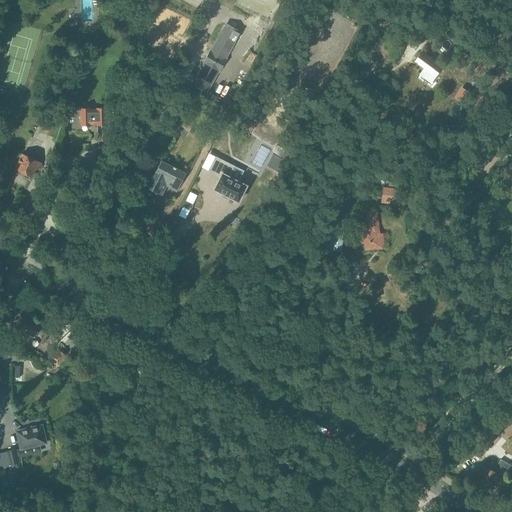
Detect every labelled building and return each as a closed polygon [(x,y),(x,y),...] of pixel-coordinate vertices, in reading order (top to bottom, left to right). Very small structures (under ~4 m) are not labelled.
[(139,11),(123,2),(118,10),(134,19),(139,11)] [(192,84),(198,88),(206,92),(218,71),(218,72),(226,58),(225,58),(241,31),(226,23),(211,50),(210,49),(202,63),(203,63),(192,84)] [(369,29),(362,40),(367,43),(368,41),(376,46),(382,36),(369,29)] [(417,62),(425,68),(435,76),(442,66),(424,52),(417,62)] [(462,87),(456,97),(464,102),(470,93),(462,87)] [(268,109),(257,102),(244,121),(255,129),(268,109)] [(80,109),(80,124),(90,124),(97,123),(97,124),(106,124),(105,108),(97,109),(90,109),(80,109)] [(42,162),(22,153),(14,168),(32,176),(36,168),(39,169),(42,162)] [(215,156),(208,171),(220,177),(213,189),(238,201),(246,185),(229,177),(235,166),(215,156)] [(171,165),(170,166),(159,160),(154,171),(156,172),(148,187),(158,192),(162,185),(165,186),(166,185),(176,190),(184,173),(175,168),(175,167),(171,165)] [(360,181),(357,191),(372,195),(375,186),(360,181)] [(381,201),(400,203),(401,188),(382,186),(381,201)] [(185,201),(183,206),(191,210),(193,205),(185,201)] [(379,234),(375,210),(367,212),(369,228),(363,229),(363,232),(361,232),(361,236),(359,236),(360,244),(365,243),(365,247),(368,247),(369,249),(374,248),(375,246),(383,245),(382,233),(379,234)] [(330,241),(329,249),(340,251),(344,228),(331,226),(328,241),(330,241)] [(23,315),(17,328),(23,332),(21,336),(24,337),(23,340),(30,344),(41,324),(23,315)] [(319,346),(328,355),(334,349),(325,340),(319,346)] [(53,351),(49,357),(56,362),(59,364),(65,354),(58,349),(56,353),(53,351)] [(129,363),(119,360),(117,368),(126,371),(129,363)] [(17,432),(21,448),(45,442),(41,426),(32,428),(31,428),(27,429),(26,429),(17,432)] [(492,443),(501,433),(495,427),(485,437),(492,443)] [(19,463),(16,449),(5,452),(9,465),(19,463)] [(511,465),(508,463),(501,459),(497,465),(501,468),(499,473),(486,466),(476,486),(488,493),(493,484),(498,487),(507,470),(511,473),(511,465)]
